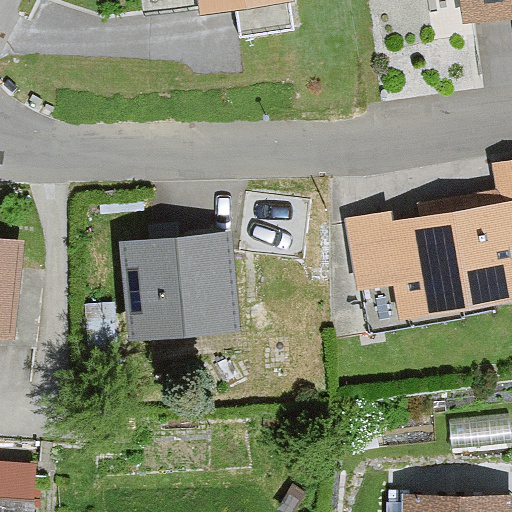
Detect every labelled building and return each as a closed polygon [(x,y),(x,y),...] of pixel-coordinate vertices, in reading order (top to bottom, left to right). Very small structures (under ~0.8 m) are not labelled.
[(200,0),(201,10),(278,0),(200,0)] [(511,0),(461,0),(464,19),(511,12),(511,0)] [(394,272),(400,305),(471,286),(511,282),(511,151),(492,155),(498,189),(454,193),(394,210),(392,200),(345,212),(358,281),(394,272)] [(239,324),(230,232),(124,242),(133,334),(239,324)] [(0,332),(14,334),(22,238),(0,235),(0,332)] [(0,511),(32,511),(34,463),(0,462),(0,511)] [(511,511),(511,482),(404,483),(403,511),(511,511)]
